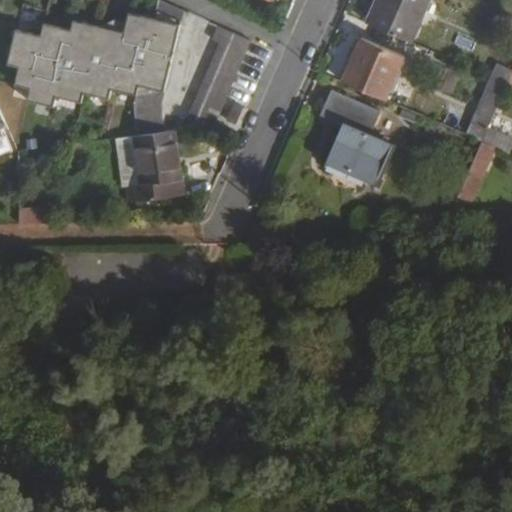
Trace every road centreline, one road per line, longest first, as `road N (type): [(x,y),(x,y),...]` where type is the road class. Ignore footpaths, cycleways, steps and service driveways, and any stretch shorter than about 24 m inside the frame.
road 1 (residential): [(323,0),(203,270)]
road 2 (unknown): [(180,0),(300,51)]
